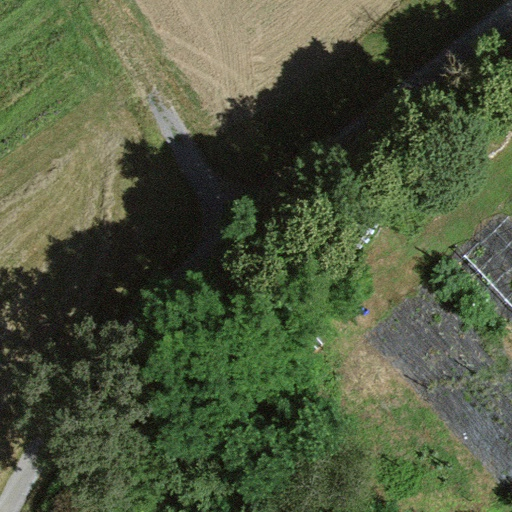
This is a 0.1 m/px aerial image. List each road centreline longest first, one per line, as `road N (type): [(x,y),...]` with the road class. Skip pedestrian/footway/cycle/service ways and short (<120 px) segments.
road 1 (track): [(7,511),(28,465),(129,344),(239,234),(511,16)]
road 2 (track): [(239,234),(113,0)]
